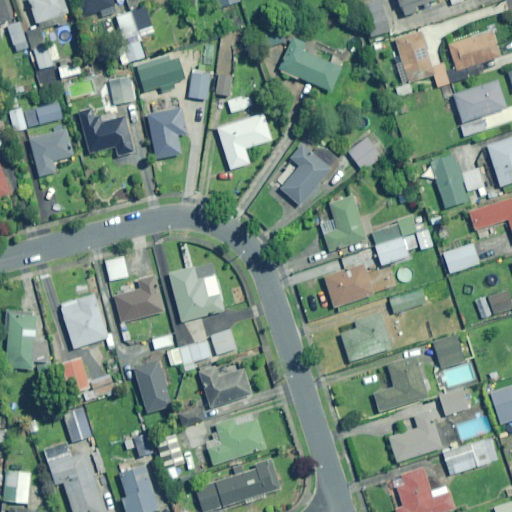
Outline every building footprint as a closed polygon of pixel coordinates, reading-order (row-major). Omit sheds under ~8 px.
[(0,0),(0,25),(15,20),(8,0),(0,0)] [(66,24),(60,0),(32,0),(35,9),(32,9),(37,31),(66,24)] [(76,0),(82,17),(113,8),(110,0),(76,0)] [(238,4),(236,0),(219,0),(222,9),(238,4)] [(397,0),(403,17),(418,12),(415,5),(429,0),(397,0)] [(389,32),(379,2),(360,8),(370,39),(389,32)] [(154,33),(146,8),(116,18),(124,43),(154,33)] [(27,49),(19,23),(7,26),(15,53),(27,49)] [(501,58),(493,32),(448,46),(454,68),(446,70),(444,64),(430,69),(420,33),(395,41),(408,84),(433,76),(437,88),(468,79),(465,69),(501,58)] [(311,48),(295,41),(281,72),(331,94),(341,69),(308,55),(311,48)] [(143,58),(138,42),(122,47),(127,63),(143,58)] [(53,66),(47,46),(33,50),(39,70),(53,66)] [(174,69),(170,53),(145,59),(150,75),(174,69)] [(72,76),(70,66),(58,69),(60,79),(72,76)] [(209,77),(192,74),(188,98),(205,101),(209,77)] [(232,78),(218,76),(215,96),(230,97),(232,78)] [(507,110),(498,81),(453,95),(466,137),(485,131),(481,118),(507,110)] [(134,102),(129,82),(109,86),(114,106),(134,102)] [(411,94),(408,85),(395,89),(398,98),(411,94)] [(25,130),(19,99),(6,101),(13,133),(25,130)] [(242,111),(240,100),(228,101),(229,112),(242,111)] [(59,120),(55,104),(24,112),(28,129),(59,120)] [(258,107),(241,112),(244,120),(229,125),(231,131),(219,134),(229,171),(249,165),(244,149),(269,142),(258,107)] [(95,120),(92,109),(78,112),(88,156),(115,149),(117,158),(136,153),(126,113),(95,120)] [(184,134),(180,111),(147,116),(155,160),(181,156),(177,135),(184,134)] [(67,137),(64,138),(62,131),(29,140),(39,177),(55,173),(52,162),(69,158),(67,148),(70,147),(67,137)] [(0,153),(8,150),(1,132),(0,132),(0,200),(12,196),(0,167),(0,153)] [(387,153),(372,132),(347,151),(362,172),(387,153)] [(511,138),(487,147),(500,187),(511,183),(511,138)] [(332,169),(301,144),(289,158),(298,166),(279,189),(300,207),(332,169)] [(466,203),(455,157),(431,163),(442,208),(466,203)] [(483,188),(479,170),(463,174),(467,192),(483,188)] [(367,237),(353,193),(328,201),(336,227),(322,231),(328,250),(367,237)] [(511,198),(468,212),(474,231),(507,221),(511,235),(511,198)] [(409,254),(403,236),(376,244),(382,263),(409,254)] [(478,264),(472,245),(443,255),(449,274),(478,264)] [(128,278),(124,258),(105,262),(109,282),(128,278)] [(373,296),(363,265),(324,277),(333,308),(373,296)] [(196,281),(193,268),(169,274),(180,323),(223,312),(214,277),(196,281)] [(415,286),(412,275),(400,279),(403,290),(415,286)] [(163,313),(154,276),(137,281),(138,283),(121,287),(123,295),(114,297),(121,324),(163,313)] [(245,300),(240,285),(232,288),(236,303),(245,300)] [(511,290),(487,298),(492,315),(511,310),(508,300),(511,298),(511,290)] [(419,306),(415,293),(389,301),(393,314),(419,306)] [(109,338),(96,295),(60,306),(73,349),(109,338)] [(489,317),(484,299),(475,301),(480,319),(489,317)] [(392,349),(381,313),(353,322),(356,329),(340,333),(348,363),(392,349)] [(34,315),(6,316),(8,371),(33,370),(32,363),(48,362),(48,343),(35,344),(34,315)] [(236,350),(230,331),(210,337),(217,356),(236,350)] [(173,346),(170,335),(152,340),(155,351),(173,346)] [(460,335),(432,343),(440,371),(468,362),(460,335)] [(284,351),(280,338),(272,341),(276,354),(284,351)] [(205,360),(201,344),(167,352),(170,367),(205,360)] [(426,399),(415,358),(381,368),(383,375),(389,374),(393,388),(373,394),(379,413),(426,399)] [(89,389),(81,360),(59,367),(68,395),(89,389)] [(171,407),(160,361),(134,368),(145,414),(171,407)] [(219,378),(216,368),(198,373),(210,409),(251,396),(243,370),(219,378)] [(511,423),(511,386),(486,395),(497,428),(511,423)] [(469,409),(462,388),(438,396),(445,417),(469,409)] [(90,438),(83,408),(64,413),(72,443),(90,438)] [(442,449),(430,410),(413,416),(417,429),(388,438),(396,463),(442,449)] [(266,449),(254,412),(213,425),(218,444),(207,447),(212,466),(266,449)] [(498,445),(495,437),(442,455),(450,476),(497,461),(493,447),(498,445)] [(183,462),(176,439),(156,445),(163,468),(183,462)] [(71,458),(66,442),(42,450),(54,486),(63,483),(71,511),(104,511),(86,453),(71,458)] [(210,511),(281,489),(271,459),(254,465),(252,460),(231,467),(234,475),(194,489),(201,511),(210,511)] [(152,511),(159,510),(146,466),(119,475),(126,498),(121,499),(125,511),(152,511)] [(433,500),(423,470),(401,476),(405,487),(396,490),(402,507),(394,510),(395,511),(449,511),(454,511),(449,494),(433,500)] [(29,476),(6,474),(3,502),(27,504),(29,476)] [(511,511),(511,502),(494,508),(494,511),(511,511)]
